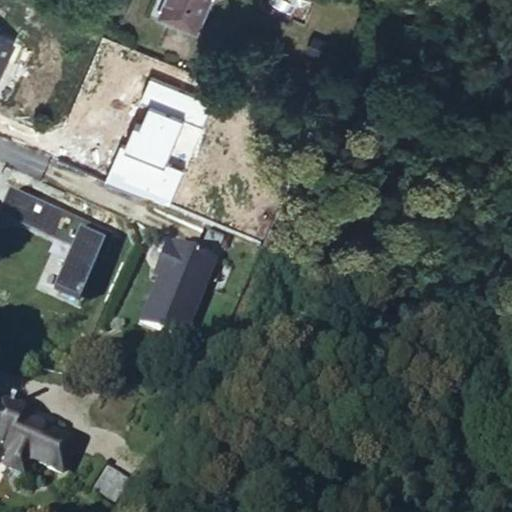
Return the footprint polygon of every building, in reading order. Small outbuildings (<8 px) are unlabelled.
[(193,21),(202,0),(156,0),(155,4),(193,21)] [(340,44),(312,32),(306,46),(334,58),(340,44)] [(0,68),(5,59),(12,63),(19,49),(11,45),(13,42),(0,36),(0,68)] [(96,148),(115,111),(89,97),(70,134),(96,148)] [(8,173),(0,190),(0,194),(76,231),(74,235),(68,232),(48,274),(74,287),(96,241),(101,243),(111,222),(8,173)] [(140,313),(181,331),(215,253),(173,235),(172,238),(168,236),(159,256),(163,258),(159,269),(140,313)] [(163,258),(159,256),(154,266),(159,269),(163,258)] [(0,441),(0,451),(14,458),(21,442),(52,457),(63,430),(11,407),(17,395),(0,387),(0,430),(4,432),(0,441)] [(92,488),(125,509),(140,485),(107,465),(92,488)]
